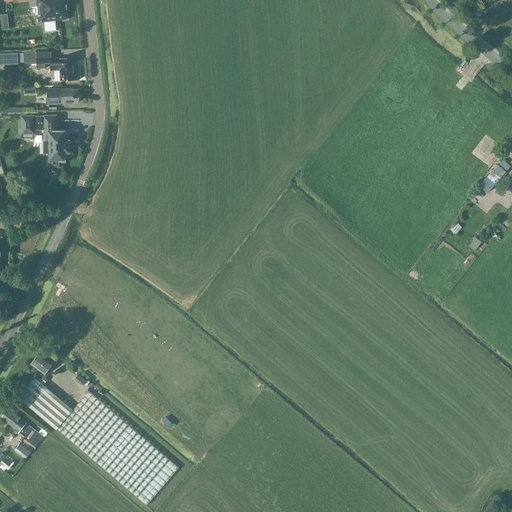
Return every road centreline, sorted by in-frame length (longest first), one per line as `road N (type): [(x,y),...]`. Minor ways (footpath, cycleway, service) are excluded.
road 1 (unclassified): [(0,355),(81,182)]
road 2 (residential): [(81,182),(100,114),(89,0)]
